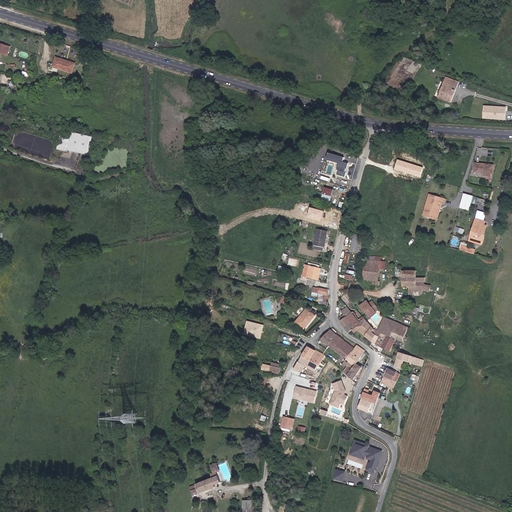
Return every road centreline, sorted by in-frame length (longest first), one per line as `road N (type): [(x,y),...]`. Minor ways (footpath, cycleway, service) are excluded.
road 1 (secondary): [(378,124),(149,57)]
road 2 (residential): [(338,320),(373,351),(358,420),(394,443),(379,511)]
road 3 (residential): [(338,320),(307,341),(278,390),(262,511)]
road 4 (residential): [(378,124),(338,255),(338,320)]
road 5 (secondary): [(0,13),(149,57)]
road 6 (secondary): [(511,135),(378,124)]
